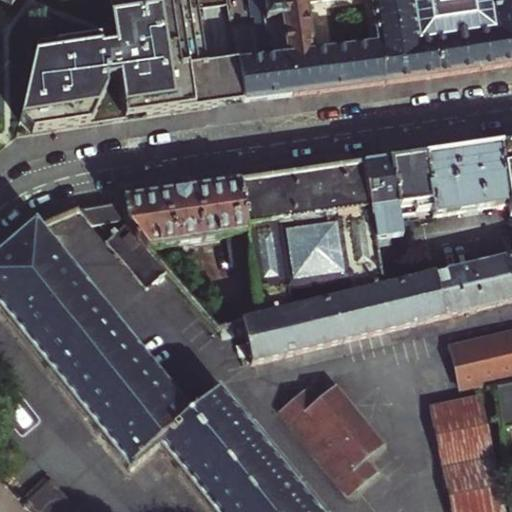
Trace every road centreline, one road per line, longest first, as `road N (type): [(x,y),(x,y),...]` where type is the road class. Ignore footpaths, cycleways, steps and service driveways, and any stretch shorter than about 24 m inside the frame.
road 1 (residential): [(511,109),(61,179),(0,213)]
road 2 (unknown): [(428,511),(358,373),(340,368),(260,382),(217,371),(162,333),(63,239)]
